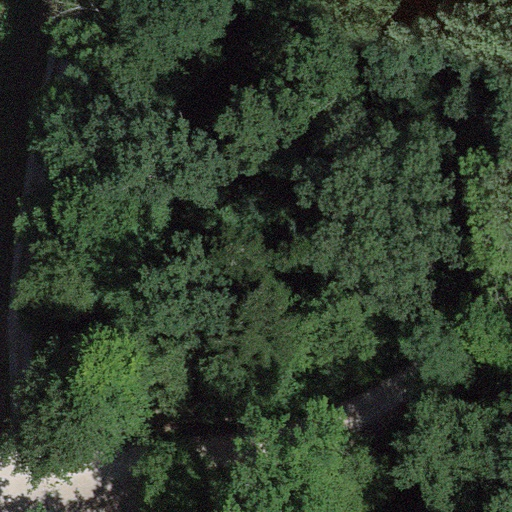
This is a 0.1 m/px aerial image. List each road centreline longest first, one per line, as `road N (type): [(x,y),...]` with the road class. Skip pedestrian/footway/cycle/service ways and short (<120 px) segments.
road 1 (track): [(26,479),(15,282),(63,0)]
road 2 (track): [(292,436),(0,482)]
road 3 (track): [(511,312),(292,436)]
